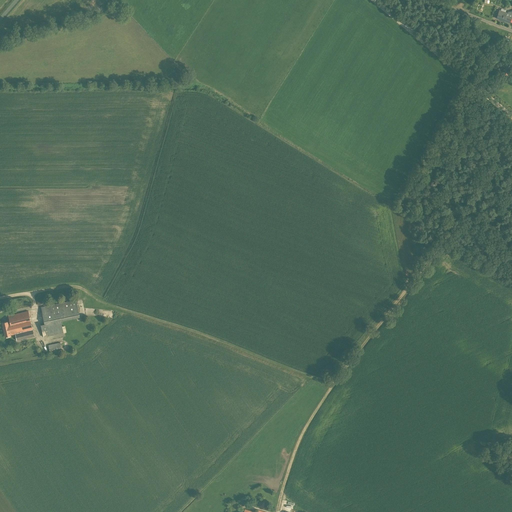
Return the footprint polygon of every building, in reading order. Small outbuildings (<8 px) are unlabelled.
[(511,10),(507,12),(507,13),(499,10),(497,18),(510,22),(511,17),(511,16),(511,10)] [(48,334),(48,336),(63,333),(61,321),(80,317),(76,299),(41,307),(44,324),(40,325),(43,337),(44,337),(44,335),(48,334)] [(8,321),(3,322),(2,322),(4,330),(15,328),(14,324),(31,320),(29,311),(15,314),(9,315),(11,325),(9,325),(8,321)] [(15,328),(4,330),(5,336),(16,334),(17,340),(34,336),(31,320),(14,324),(15,328)] [(52,353),(62,351),(60,342),(52,344),(52,343),(48,344),(51,354),(52,354),(52,353)]
